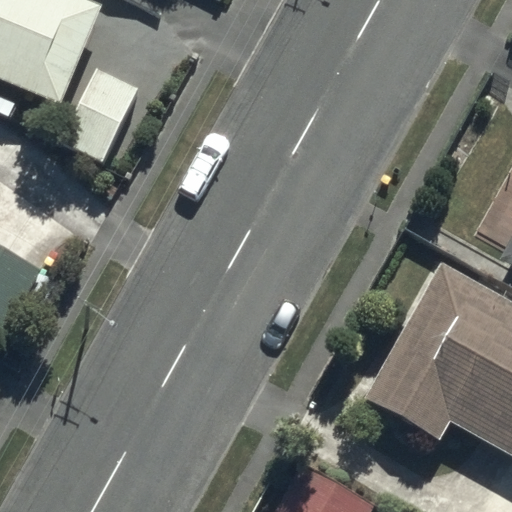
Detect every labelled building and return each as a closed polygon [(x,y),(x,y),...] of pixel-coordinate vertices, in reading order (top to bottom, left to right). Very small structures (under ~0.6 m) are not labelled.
[(0,0),(0,75),(61,100),(98,8),(77,0),(0,0)] [(136,91),(91,68),(55,140),(99,163),(136,91)] [(511,230),(497,258),(511,266),(511,230)] [(0,335),(39,271),(0,247),(0,335)] [(511,303),(436,260),(359,394),(439,439),(449,422),(511,457),(511,303)] [(297,464),(270,511),(366,511),(371,504),(297,464)]
